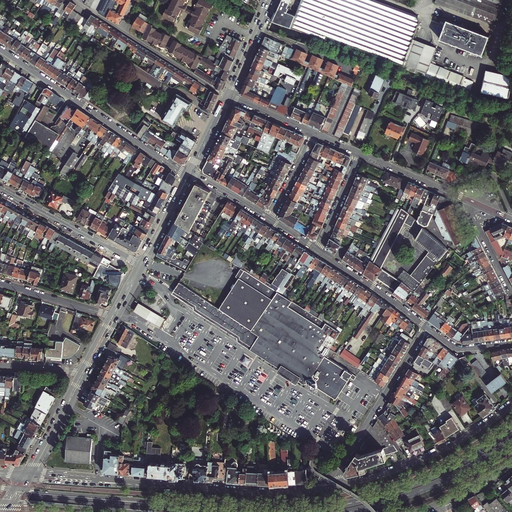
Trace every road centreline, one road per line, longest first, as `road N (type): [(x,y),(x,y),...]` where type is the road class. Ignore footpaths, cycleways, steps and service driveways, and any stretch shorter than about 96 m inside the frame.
road 1 (primary): [(511,427),(457,464),(353,502),(282,511),(190,506)]
road 2 (tertiary): [(335,486),(244,491),(29,471)]
road 3 (tertiary): [(0,49),(189,173)]
road 4 (tertiary): [(511,404),(433,454),(335,486)]
road 5 (primary): [(190,506),(0,491)]
road 6 (residential): [(335,486),(427,327)]
road 7 (primary): [(346,511),(443,480),(511,439)]
road 8 (residential): [(74,0),(228,95)]
road 9 (primary): [(190,506),(17,489)]
road 10 (primary): [(0,496),(167,511)]
road 11 (residential): [(141,265),(0,188)]
road 12 (tertiary): [(318,251),(427,327)]
road 13 (primary): [(9,501),(136,511)]
